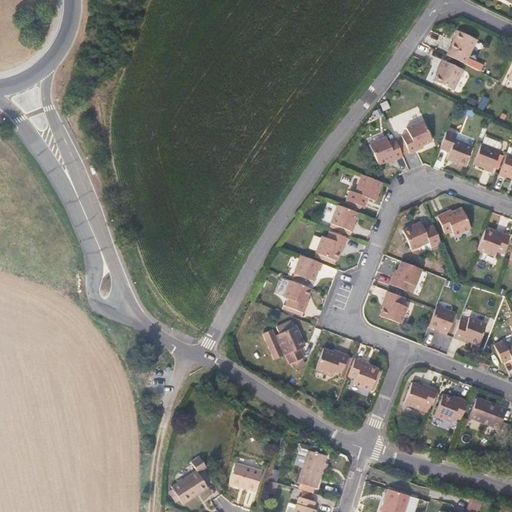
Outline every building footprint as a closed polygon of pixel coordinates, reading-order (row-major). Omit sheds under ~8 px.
[(462,63),(474,40),(455,31),(450,40),(451,41),(444,55),(462,63)] [(452,91),(461,71),(440,61),(436,68),(438,69),(434,76),(432,82),(452,91)] [(431,146),(422,126),(405,133),(407,138),(401,140),(409,158),(416,155),(415,152),(422,149),(431,146)] [(463,169),(471,150),(461,146),(464,140),(446,133),(438,153),(456,159),(454,165),(463,169)] [(401,161),(394,143),(387,146),(385,142),(368,148),(377,168),(386,165),(393,162),(395,164),(401,161)] [(491,176),(500,155),(480,147),(472,166),(484,171),(484,173),(491,176)] [(511,180),(511,153),(508,152),(498,178),(505,181),(506,178),(511,180)] [(373,202),(379,185),(359,177),(352,195),(346,193),(343,202),(362,210),(365,200),(373,202)] [(351,226),(355,216),(335,208),(328,226),(350,234),(353,227),(351,226)] [(469,232),(461,213),(452,216),(444,219),(443,216),(435,220),(443,237),(450,234),(452,239),(469,232)] [(439,247),(435,237),(431,229),(421,232),(419,226),(401,234),(410,253),(428,246),(430,250),(439,247)] [(336,254),(338,248),(342,249),(344,241),(326,234),(323,241),(318,239),(312,256),(332,263),(336,254)] [(511,252),(511,240),(508,239),(507,242),(500,239),(491,235),(483,255),(499,262),(501,258),(509,260),(511,252)] [(310,286),(315,274),(317,275),(320,267),(298,258),(291,278),(310,286)] [(414,290),(420,273),(399,265),(395,275),(393,281),(391,280),(388,287),(407,295),(410,288),(414,290)] [(301,307),(305,298),(285,290),(278,307),(283,309),(280,316),(298,323),(301,315),(299,314),(301,307)] [(399,329),(406,312),(402,310),(404,303),(385,295),(382,303),(386,304),(383,311),(379,320),(399,329)] [(444,338),(452,316),(435,309),(427,329),(438,333),(437,335),(444,338)] [(478,348),(485,327),(468,320),(467,325),(459,322),(452,341),(460,344),(461,342),(468,344),(478,348)] [(303,347),(294,328),(292,329),(289,322),(275,329),(278,336),(275,337),(276,341),(274,341),(270,332),(261,336),(272,361),(282,357),(280,353),(282,353),(288,365),(290,363),(293,370),(299,368),(300,363),(299,360),(302,359),(298,350),(303,347)] [(511,345),(505,349),(502,343),(492,347),(501,367),(511,362),(511,365),(511,345)] [(339,378),(347,359),(340,357),(339,359),(332,357),(322,353),(314,373),(331,380),(333,376),(339,378)] [(369,394),(377,374),(367,370),(360,368),(361,365),(354,362),(347,381),(354,383),(352,388),(369,394)] [(485,374),(488,366),(478,362),(475,370),(485,374)] [(428,413),(435,395),(426,391),(425,394),(418,391),(409,388),(402,409),(419,415),(421,411),(428,413)] [(458,425),(465,407),(458,404),(456,406),(449,403),(441,400),(432,420),(449,427),(451,422),(458,425)] [(497,433),(503,417),(493,414),(495,409),(489,407),(476,402),(468,421),(497,433)] [(318,485),(327,453),(308,448),(299,479),(318,485)] [(183,503),(208,487),(198,472),(207,466),(200,455),(191,461),(196,469),(172,485),(183,503)] [(255,489),(261,469),(242,464),(236,483),(255,489)] [(403,511),(409,494),(388,487),(380,511),(403,511)] [(414,511),(419,497),(409,494),(403,511),(414,511)] [(314,511),(316,508),(313,507),(315,500),(299,495),(297,502),(289,500),(285,511),(314,511)]
